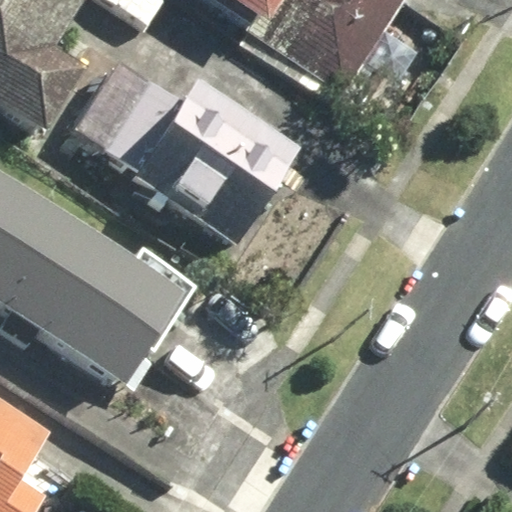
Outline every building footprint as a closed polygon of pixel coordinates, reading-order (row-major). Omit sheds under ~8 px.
[(0,0),(0,123),(31,142),(67,84),(33,63),(74,0),(0,0)] [(162,9),(147,0),(84,0),(145,37),(162,9)] [(190,0),(200,6),(246,36),(244,41),(336,100),(401,0),(190,0)] [(125,187),(226,254),(289,159),(187,92),(174,113),(107,71),(63,142),(128,182),(125,187)] [(0,324),(109,397),(136,358),(142,362),(184,299),(126,260),(118,271),(0,192),(0,324)] [(0,511),(30,511),(5,495),(34,451),(0,428),(0,511)]
